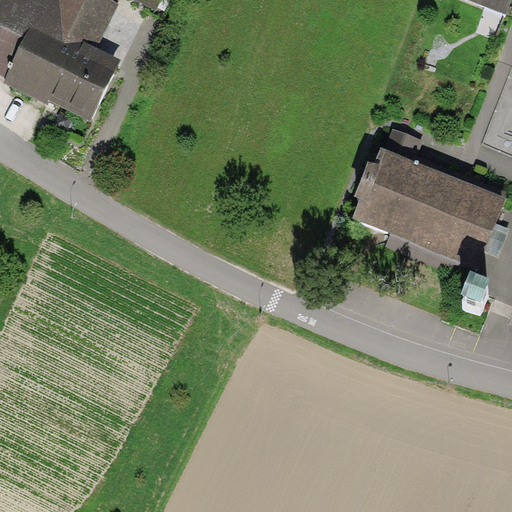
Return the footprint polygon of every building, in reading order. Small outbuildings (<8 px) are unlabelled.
[(0,0),(0,81),(1,82),(41,0),(0,0)] [(41,0),(1,82),(85,123),(114,64),(91,53),(114,7),(107,4),(108,0),(41,0)] [(156,0),(127,0),(152,10),(156,0)] [(442,0),(499,21),(506,0),(442,0)] [(345,227),(468,278),(501,199),(414,163),(421,147),(388,134),(370,177),(361,174),(347,208),(352,210),(345,227)] [(484,296),(461,287),(452,310),(474,319),(484,296)]
